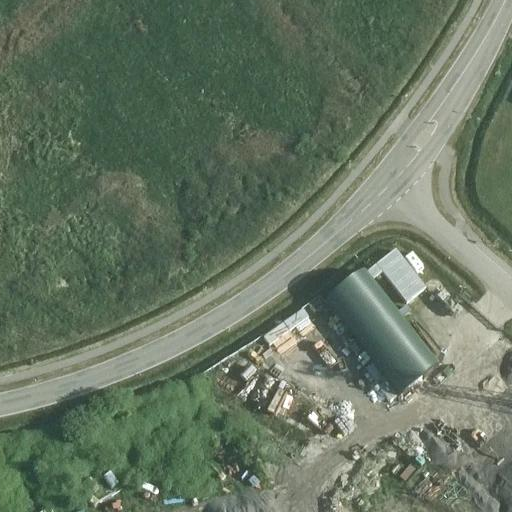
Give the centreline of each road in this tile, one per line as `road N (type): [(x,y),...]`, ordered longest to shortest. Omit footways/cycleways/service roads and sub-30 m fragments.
road 1 (residential): [(0,404),(68,391),(188,340),(272,285),(384,182)]
road 2 (residential): [(384,182),(504,0)]
road 3 (residential): [(511,289),(384,182)]
